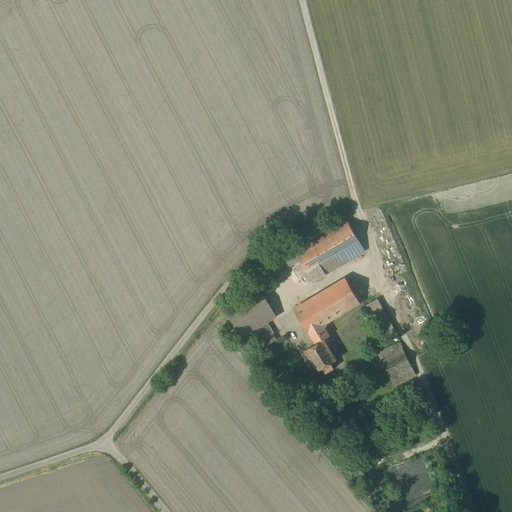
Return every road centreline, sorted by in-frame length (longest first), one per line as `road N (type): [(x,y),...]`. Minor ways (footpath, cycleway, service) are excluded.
road 1 (track): [(471,511),(380,279),(301,0)]
road 2 (unknown): [(280,271),(329,231),(401,201)]
